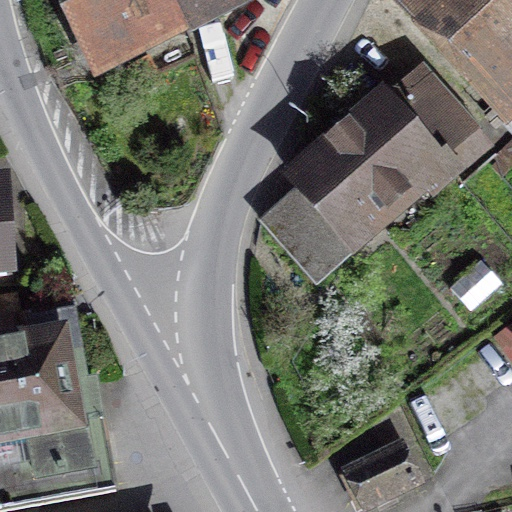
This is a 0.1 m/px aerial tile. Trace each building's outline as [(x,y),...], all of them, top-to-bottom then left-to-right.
[(62,0),(96,73),(226,0),(62,0)] [(394,0),(448,58),(511,0),(394,0)] [(511,0),(448,58),(511,128),(511,141),(496,157),(508,170),(511,166),(511,0)] [(484,149),(420,73),(292,181),(300,191),(264,222),(320,288),(484,149)] [(84,314),(0,328),(0,506),(114,487),(84,314)] [(400,448),(345,473),(363,511),(417,487),(400,448)]
